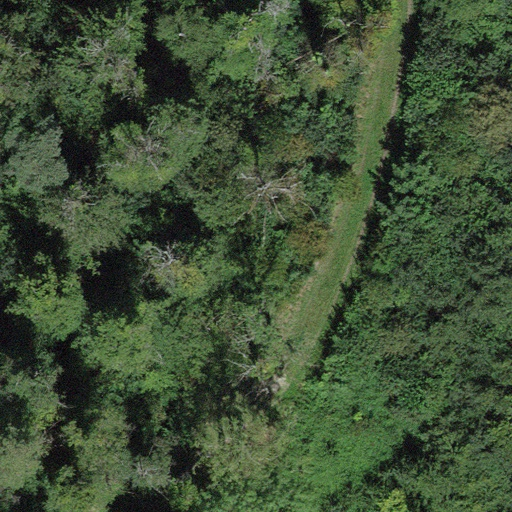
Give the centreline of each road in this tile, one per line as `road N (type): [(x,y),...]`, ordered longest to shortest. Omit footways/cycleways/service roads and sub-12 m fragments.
road 1 (track): [(392,0),(386,144),(339,276),(291,363),(233,422),(112,511)]
road 2 (track): [(291,363),(264,511)]
